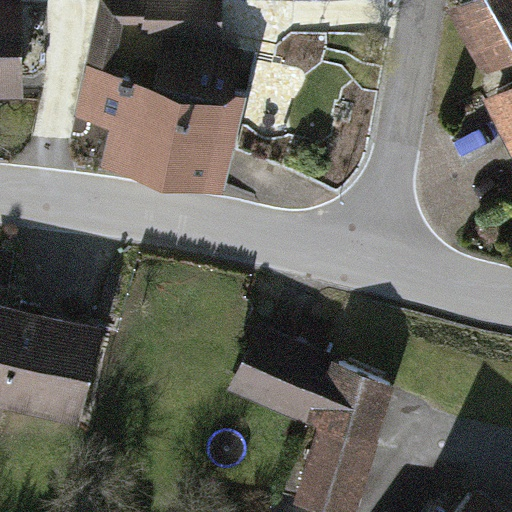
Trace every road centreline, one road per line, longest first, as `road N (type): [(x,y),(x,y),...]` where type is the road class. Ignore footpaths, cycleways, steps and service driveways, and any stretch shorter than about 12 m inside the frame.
road 1 (unclassified): [(376,257),(0,196)]
road 2 (residential): [(429,0),(376,257)]
road 3 (unknown): [(38,197),(105,27),(105,0)]
road 4 (unclassified): [(511,290),(376,257)]
